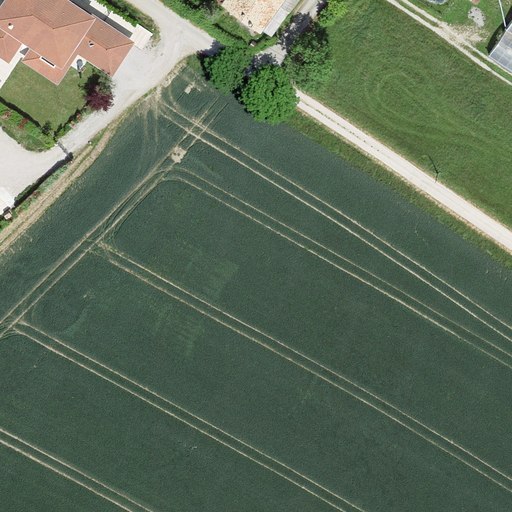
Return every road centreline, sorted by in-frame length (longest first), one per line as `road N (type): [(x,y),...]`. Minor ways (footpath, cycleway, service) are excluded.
road 1 (track): [(261,81),(511,240)]
road 2 (residential): [(140,0),(261,81),(323,0)]
road 3 (track): [(0,240),(92,151),(149,72)]
road 4 (track): [(392,0),(511,81)]
